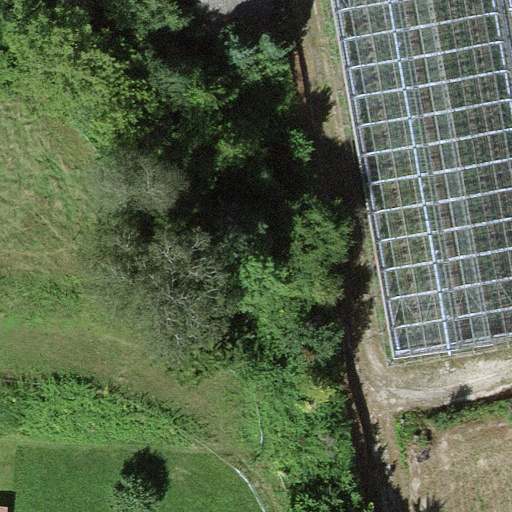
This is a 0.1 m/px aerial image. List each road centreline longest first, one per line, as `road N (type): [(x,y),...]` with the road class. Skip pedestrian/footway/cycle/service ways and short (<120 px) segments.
road 1 (track): [(301,0),(401,511)]
road 2 (track): [(382,392),(511,370)]
